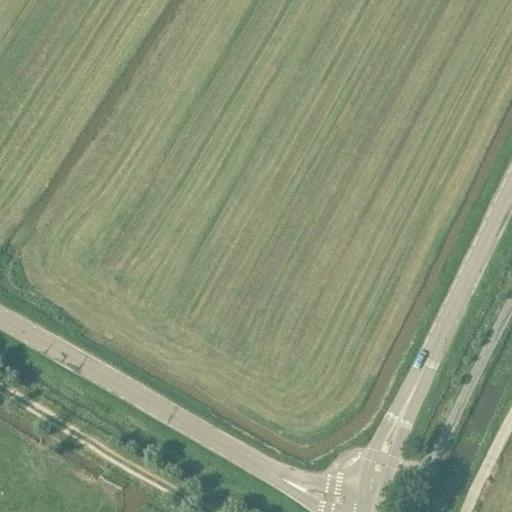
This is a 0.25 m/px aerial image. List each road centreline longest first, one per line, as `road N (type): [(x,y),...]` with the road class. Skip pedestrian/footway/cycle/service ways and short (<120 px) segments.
road 1 (unclassified): [(289,483),(0,317)]
road 2 (unclassified): [(406,406),(511,188)]
road 3 (track): [(0,388),(207,511)]
